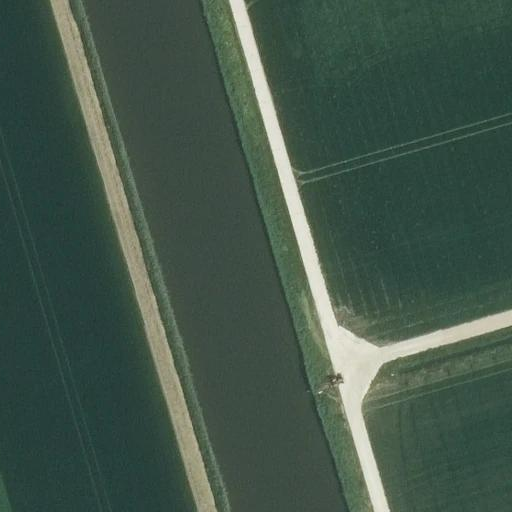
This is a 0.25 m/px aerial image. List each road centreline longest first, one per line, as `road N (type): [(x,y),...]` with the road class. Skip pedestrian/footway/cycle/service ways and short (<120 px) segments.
road 1 (track): [(235,0),(384,511)]
road 2 (track): [(341,366),(511,317)]
